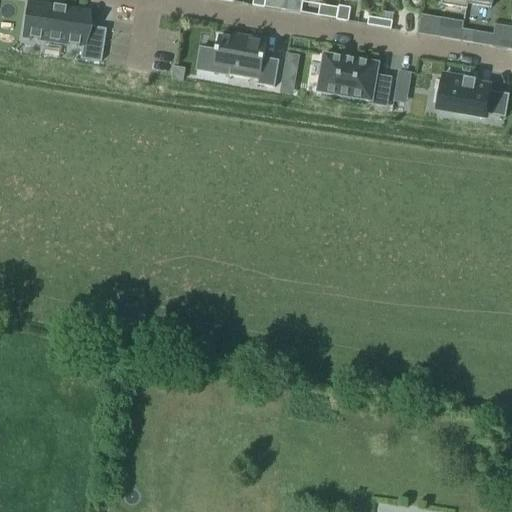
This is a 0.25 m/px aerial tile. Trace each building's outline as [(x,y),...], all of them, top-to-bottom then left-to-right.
[(255,0),(253,0),(252,7),(264,10),(265,2),(255,0)] [(442,0),(441,7),(466,11),(467,6),(466,6),(467,0),(442,0)] [(467,0),(466,6),(467,6),(491,10),(492,0),(467,0)] [(28,6),(23,39),(27,40),(27,41),(28,41),(28,40),(36,41),(36,43),(37,43),(38,42),(66,46),(66,47),(67,48),(67,46),(76,47),(75,49),(76,49),(77,48),(80,48),(78,62),(99,65),(104,32),(84,28),(86,15),(63,11),(63,10),(62,10),(62,11),(52,10),(52,8),(51,8),(50,9),(28,6)] [(338,8),(336,22),(348,24),(350,10),(338,8)] [(368,19),(367,27),(379,29),(380,21),(368,19)] [(380,21),(379,29),(391,31),(392,23),(380,21)] [(450,30),(448,41),(460,43),(462,31),(450,30)] [(462,31),(460,43),(472,45),(474,33),(462,31)] [(218,38),(213,68),(229,71),(228,78),(258,83),(257,87),(274,90),(279,63),(263,60),(266,42),(235,37),(235,41),(218,38)] [(323,56),(317,94),(370,103),(370,105),(386,108),(390,81),(376,78),(378,66),(323,56)] [(285,64),(282,80),(294,82),(297,66),(285,64)] [(173,69),(171,81),(182,83),(184,71),(173,69)] [(399,73),(397,84),(409,86),(411,75),(399,73)] [(443,77),(438,108),(459,111),(458,116),(484,121),(485,117),(505,120),(509,97),(489,94),(490,89),(475,86),(476,83),(464,81),(443,77)]
